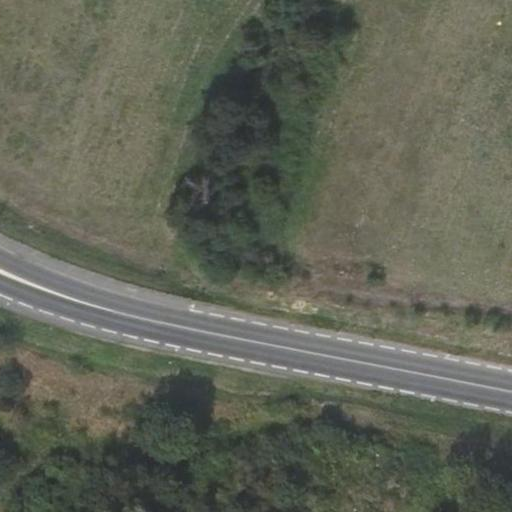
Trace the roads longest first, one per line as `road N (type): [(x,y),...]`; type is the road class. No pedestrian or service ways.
road 1 (tertiary): [(511,392),(164,324)]
road 2 (track): [(511,465),(257,400),(193,396)]
road 3 (track): [(319,293),(511,321)]
road 4 (tertiary): [(164,324),(0,255)]
road 5 (tertiary): [(0,281),(164,324)]
